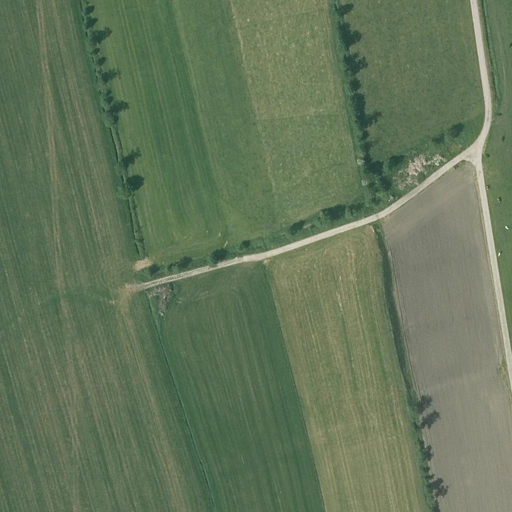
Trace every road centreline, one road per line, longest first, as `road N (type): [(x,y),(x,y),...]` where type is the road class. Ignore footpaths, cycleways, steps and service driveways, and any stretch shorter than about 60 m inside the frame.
road 1 (track): [(511,378),(476,157),(488,104),(472,0)]
road 2 (track): [(477,148),(367,220),(149,285)]
